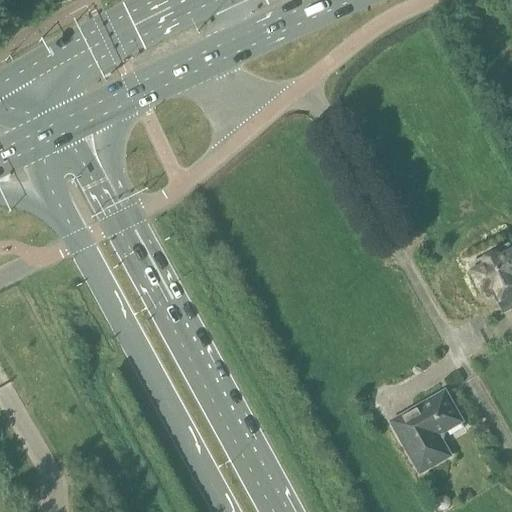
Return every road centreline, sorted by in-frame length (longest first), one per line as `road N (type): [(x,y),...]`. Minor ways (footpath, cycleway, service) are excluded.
road 1 (unclassified): [(121,220),(181,188),(381,24),(432,0)]
road 2 (motorway): [(281,511),(121,220)]
road 3 (motorway): [(79,242),(221,511)]
road 4 (primary): [(187,0),(23,74)]
road 5 (primary): [(203,61),(339,0)]
road 6 (primary): [(71,122),(203,61)]
